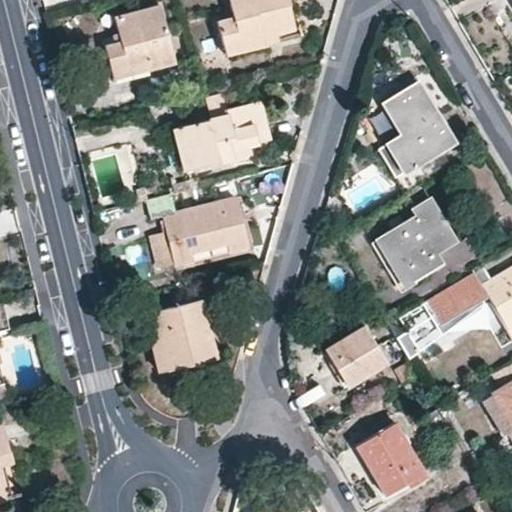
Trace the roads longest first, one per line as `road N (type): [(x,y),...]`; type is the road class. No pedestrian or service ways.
road 1 (tertiary): [(129,462),(98,379),(5,0)]
road 2 (residential): [(366,0),(264,335),(273,406)]
road 3 (residential): [(511,149),(420,0)]
road 4 (residential): [(273,406),(338,511)]
